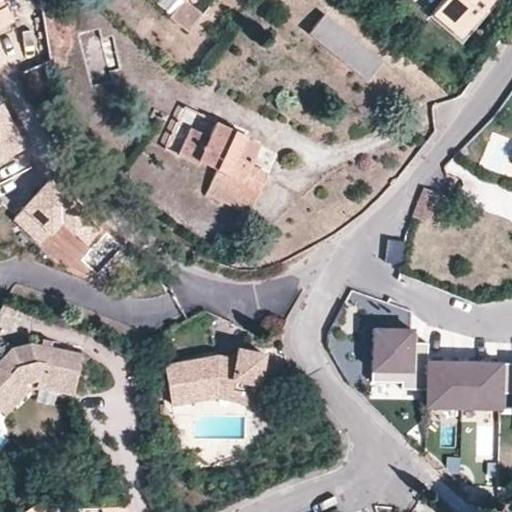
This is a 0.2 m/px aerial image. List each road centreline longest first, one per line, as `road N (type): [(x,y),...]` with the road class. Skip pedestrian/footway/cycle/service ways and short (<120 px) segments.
road 1 (residential): [(511,63),(471,118),(340,254),(303,316),(298,339),(362,426),(356,474),(333,489),(254,511)]
road 2 (unknown): [(363,451),(444,505),(511,507)]
